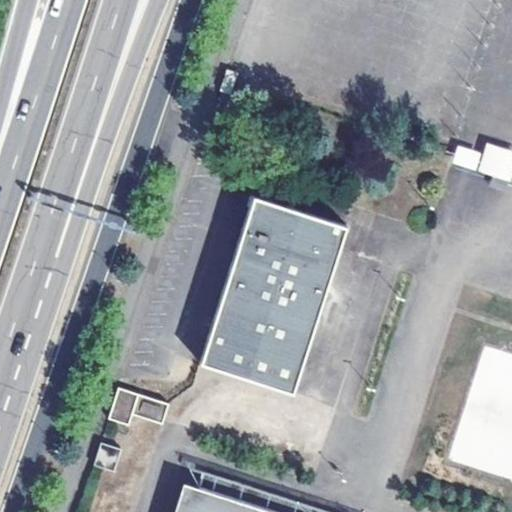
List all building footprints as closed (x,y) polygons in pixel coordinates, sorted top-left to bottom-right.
[(456,145),(452,163),(476,169),(480,150),(456,145)] [(511,175),(511,173),(511,165),(484,157),(481,166),(511,175)] [(251,205),(198,370),(289,402),(343,235),(251,205)] [(162,422),(168,404),(118,388),(109,417),(131,424),(135,413),(162,422)] [(112,471),(120,449),(101,442),(93,464),(112,471)] [(272,511),(326,511),(190,468),(184,484),(272,511)] [(272,511),(184,484),(175,511),(272,511)]
